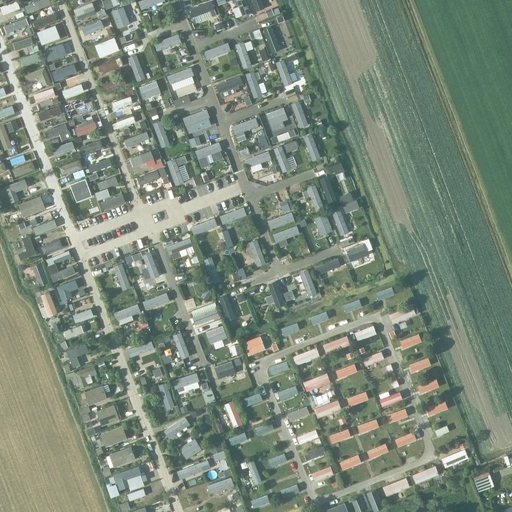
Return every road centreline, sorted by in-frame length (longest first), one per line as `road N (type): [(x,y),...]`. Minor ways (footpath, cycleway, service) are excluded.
road 1 (unknown): [(314,511),(263,374),(375,325),(386,336)]
road 2 (unknown): [(386,336),(429,466),(324,511)]
road 3 (unknown): [(62,0),(145,220)]
road 4 (unknown): [(155,240),(219,392)]
